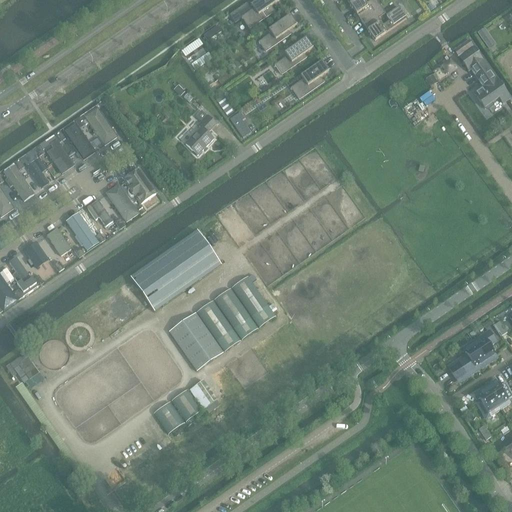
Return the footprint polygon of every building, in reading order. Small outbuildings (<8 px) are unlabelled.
[(266,11),(278,3),(280,1),(278,0),(252,0),(229,16),(235,24),(242,19),(242,20),(243,19),(250,30),(269,17),(266,11)] [(345,0),(360,21),(380,7),(375,0),(372,0),(368,3),(365,0),(345,0)] [(376,41),(406,20),(404,17),(405,17),(399,9),(388,16),(387,17),(390,21),(383,26),(379,19),(386,14),(380,7),(360,21),(372,38),(375,42),(376,41)] [(283,36),(295,28),(297,26),(295,24),(290,16),(268,31),(271,35),(259,44),(259,45),(260,44),(266,53),(285,39),(283,36)] [(217,27),(204,37),(207,43),(221,33),(217,27)] [(484,30),(478,35),(484,44),(488,42),(489,36),(484,30)] [(299,59),(311,51),(313,49),(311,47),(306,39),(285,54),(287,58),(275,67),(276,68),(276,67),(282,76),(301,63),(299,59)] [(510,100),(466,40),(462,42),(462,41),(451,49),(454,52),(454,53),(468,74),(472,71),(479,82),(482,80),(487,87),(474,95),(485,110),(499,100),(503,105),(510,100)] [(192,45),(182,52),(186,58),(196,51),(203,46),(199,41),(192,45)] [(209,54),(191,66),(196,72),(213,60),(209,54)] [(315,82),(327,74),(329,72),(327,70),(322,62),(300,77),(303,81),(291,90),(291,91),(292,91),(299,101),(319,88),(315,82)] [(455,70),(450,62),(443,67),(448,75),(455,70)] [(440,83),(435,75),(433,76),(432,76),(426,80),(432,88),(440,83)] [(216,87),(212,80),(206,83),(211,90),(216,87)] [(180,85),(174,91),(180,98),(187,91),(180,85)] [(234,113),(223,97),(216,101),(227,118),(234,113)] [(96,110),(83,120),(103,149),(116,139),(96,110)] [(214,141),(207,135),(216,126),(208,117),(207,117),(202,112),(196,118),(202,123),(198,127),(202,130),(186,146),(198,157),(214,141)] [(251,135),(243,122),(245,121),(246,121),(241,114),(231,121),(244,140),(244,139),(251,135)] [(86,126),(81,119),(75,123),(80,130),(86,126)] [(65,140),(60,133),(55,137),(58,141),(60,144),(65,140)] [(79,133),(67,142),(81,163),(94,154),(79,133)] [(55,137),(40,147),(43,151),(58,141),(55,137)] [(56,143),(45,150),(63,177),(74,169),(56,143)] [(43,151),(40,147),(34,151),(37,155),(39,158),(45,155),(43,151)] [(34,151),(19,161),(22,166),(37,155),(34,151)] [(22,166),(19,161),(14,165),(19,173),(24,169),(22,166)] [(36,161),(29,166),(37,178),(44,173),(36,161)] [(13,168),(2,175),(23,206),(34,198),(13,168)] [(137,173),(122,184),(139,207),(153,197),(137,173)] [(0,191),(0,220),(14,211),(0,191)] [(110,192),(101,199),(117,222),(126,216),(110,192)] [(97,203),(90,208),(105,230),(113,224),(97,203)] [(146,213),(141,206),(136,210),(141,217),(146,213)] [(77,218),(69,223),(83,243),(91,238),(77,218)] [(126,228),(121,220),(115,224),(120,231),(126,228)] [(57,231),(46,239),(60,259),(71,252),(57,231)] [(198,231),(131,278),(155,313),(222,265),(198,231)] [(105,242),(100,235),(95,238),(100,246),(105,242)] [(35,245),(27,251),(47,278),(55,273),(35,245)] [(85,256),(80,249),(74,253),(79,260),(85,256)] [(16,260),(8,266),(23,287),(31,282),(16,260)] [(64,270),(59,263),(54,267),(59,274),(64,270)] [(44,285),(39,277),(33,281),(38,288),(44,285)] [(248,278),(232,290),(260,330),(276,318),(248,278)] [(16,303),(0,279),(0,307),(3,312),(16,303)] [(23,299),(18,291),(13,295),(18,302),(23,299)] [(258,330),(230,291),(214,302),(242,342),(258,330)] [(241,343),(213,303),(197,314),(224,354),(241,343)] [(223,355),(195,315),(169,333),(197,373),(223,355)] [(492,326),(489,321),(482,325),(486,330),(492,326)] [(507,334),(500,323),(495,326),(502,337),(507,334)] [(490,348),(497,343),(493,337),(489,332),(473,343),(486,363),(491,360),(491,361),(496,357),(490,348)] [(487,364),(486,363),(473,343),(462,349),(466,355),(466,356),(448,368),(457,382),(481,366),(481,367),(487,364)] [(25,354),(10,365),(25,385),(40,374),(25,354)] [(485,387),(485,388),(501,411),(511,405),(508,401),(511,397),(511,396),(509,391),(510,391),(505,384),(500,388),(497,384),(487,390),(485,387)] [(20,386),(16,389),(39,420),(79,478),(83,475),(20,386)] [(480,401),(475,404),(482,414),(486,411),(491,418),(501,411),(485,388),(480,391),(482,394),(477,397),(480,401)] [(169,436),(203,412),(188,391),(154,416),(169,436)] [(506,426),(500,430),(503,435),(509,431),(506,426)] [(491,438),(484,428),(479,431),(486,442),(491,438)]
